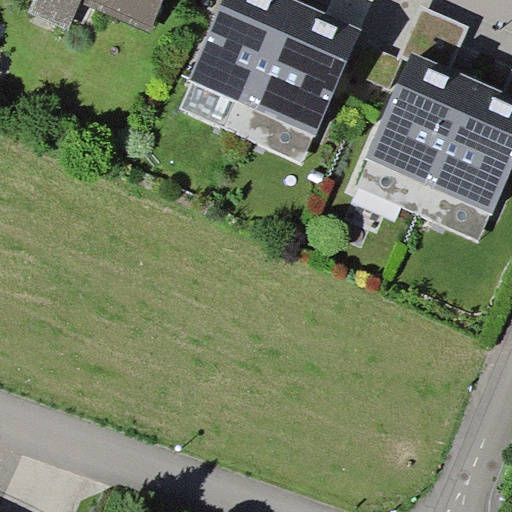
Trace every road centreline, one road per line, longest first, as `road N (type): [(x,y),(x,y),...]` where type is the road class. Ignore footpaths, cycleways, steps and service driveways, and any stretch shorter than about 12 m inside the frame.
road 1 (residential): [(253,511),(0,420)]
road 2 (residential): [(511,377),(457,511)]
